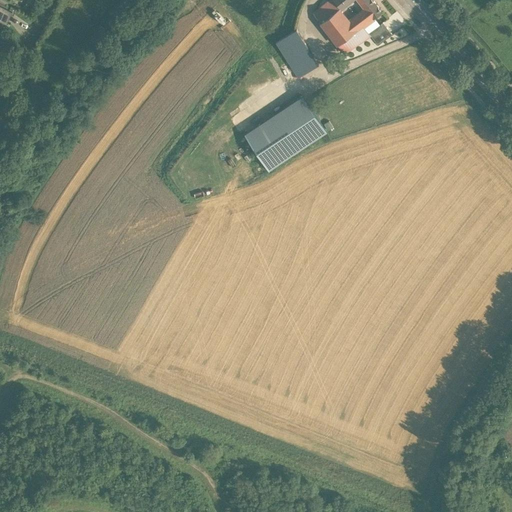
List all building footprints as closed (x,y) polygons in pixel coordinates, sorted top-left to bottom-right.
[(367,23),(362,17),(368,12),(365,7),(362,3),(366,0),(329,0),(314,12),(314,13),(343,53),(370,36),(368,33),(363,26),(367,23)] [(362,17),(367,23),(382,11),(373,0),(366,0),(362,3),(365,7),(368,12),(362,17)] [(0,21),(3,22),(3,23),(5,18),(6,19),(6,18),(8,13),(13,15),(15,11),(0,4),(0,21)] [(368,33),(370,36),(377,45),(392,35),(383,22),(368,33)] [(297,78),(319,65),(296,29),(275,43),(288,64),(283,67),(288,75),(293,72),(297,78)] [(0,46),(6,50),(9,51),(12,45),(10,43),(3,40),(0,46)] [(268,170),(326,132),(302,95),(244,133),(268,170)]
